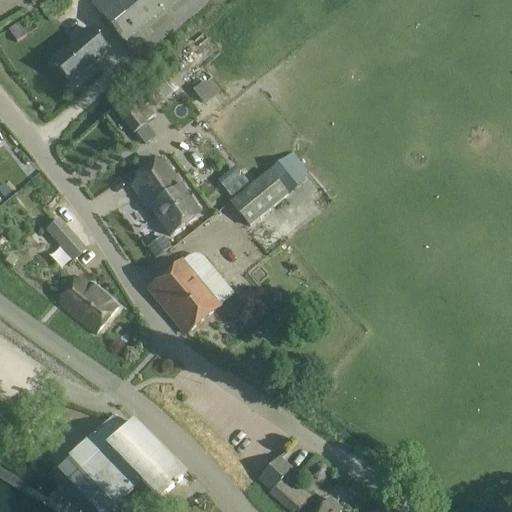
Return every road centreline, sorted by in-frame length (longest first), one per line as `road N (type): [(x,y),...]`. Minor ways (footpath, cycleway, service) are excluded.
road 1 (unclassified): [(27,139),(165,336),(417,511)]
road 2 (tertiary): [(240,511),(123,393),(0,306)]
